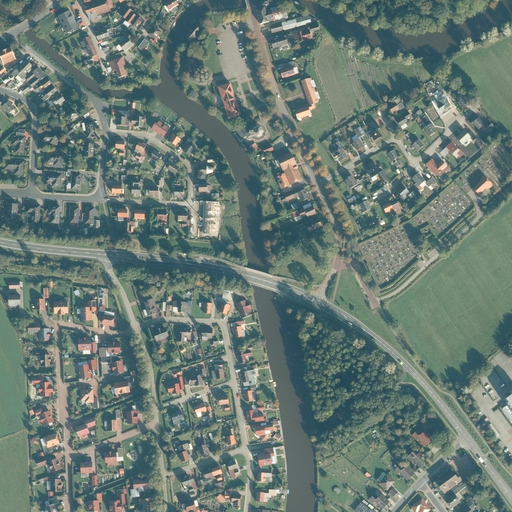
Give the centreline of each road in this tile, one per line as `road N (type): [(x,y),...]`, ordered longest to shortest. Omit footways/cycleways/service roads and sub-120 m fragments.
road 1 (residential): [(99,199),(191,204),(184,161),(146,135),(105,133)]
road 2 (secondary): [(316,301),(225,269),(109,255)]
road 3 (secondary): [(467,438),(407,366),(316,301)]
road 4 (residential): [(317,184),(283,114),(248,0)]
road 5 (residential): [(233,382),(221,323),(172,320),(136,329)]
road 6 (residential): [(58,324),(69,459)]
road 7 (residential): [(316,301),(337,264),(340,237),(317,184)]
road 8 (residential): [(154,23),(125,53),(105,59),(79,0)]
road 9 (residential): [(0,90),(34,113),(31,195)]
